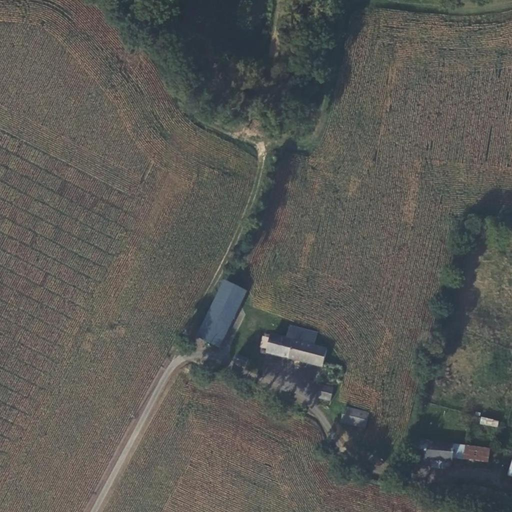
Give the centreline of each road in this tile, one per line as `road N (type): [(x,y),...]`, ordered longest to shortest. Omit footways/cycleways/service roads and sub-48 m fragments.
road 1 (unclassified): [(95,511),(172,364),(185,355),(206,356),(308,403),(359,463),(399,477)]
road 2 (track): [(172,364),(225,263),(261,151),(210,126)]
